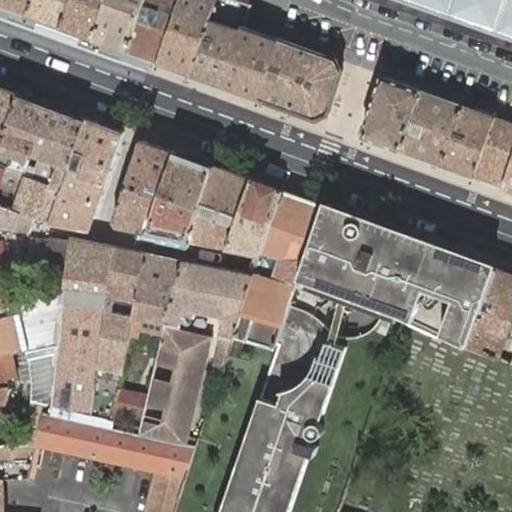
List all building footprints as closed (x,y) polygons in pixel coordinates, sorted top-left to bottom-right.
[(0,0),(0,3),(29,14),(33,0),(0,0)] [(33,0),(29,14),(64,26),(73,0),(33,0)] [(88,35),(96,38),(109,0),(73,0),(64,26),(88,35)] [(109,0),(96,38),(128,50),(145,0),(109,0)] [(145,0),(128,50),(161,61),(181,0),(145,0)] [(181,0),(161,61),(192,73),(211,17),(216,0),(181,0)] [(192,73),(223,84),(241,29),(243,25),(250,6),(250,4),(239,0),(216,0),(211,17),(192,73)] [(511,0),(407,0),(452,16),(496,31),(511,36),(511,0)] [(223,84),(260,97),(281,38),(243,25),(241,29),(223,84)] [(281,38),(260,97),(318,118),(329,113),(343,70),(337,59),(281,38)] [(401,148),(423,89),(387,76),(384,77),(364,133),(365,135),(401,148)] [(0,154),(21,93),(0,85),(0,154)] [(463,103),(423,89),(401,148),(441,163),(463,103)] [(32,152),(49,103),(21,93),(0,154),(0,202),(14,207),(24,175),(26,170),(31,156),(32,152)] [(44,217),(52,220),(63,189),(71,165),(88,117),(49,103),(32,152),(60,161),(52,184),(24,175),(14,207),(22,210),(44,217)] [(497,116),(463,103),(441,163),(475,175),(497,116)] [(511,166),(511,121),(497,116),(475,175),(504,186),(511,166)] [(87,159),(112,169),(125,131),(88,117),(71,165),(83,169),(87,159)] [(161,196),(177,150),(147,139),(146,139),(145,139),(144,139),(143,139),(142,140),(141,141),(141,142),(127,184),(161,196)] [(149,232),(188,240),(215,164),(177,150),(161,196),(149,232)] [(52,220),(71,228),(89,231),(106,184),(112,169),(87,159),(83,169),(71,165),(63,189),(52,220)] [(188,240),(228,248),(253,178),(215,164),(188,240)] [(262,255),(285,190),(253,178),(228,248),(262,255)] [(118,226),(149,232),(161,196),(127,184),(114,219),(118,226)] [(236,334),(276,346),(278,340),(290,304),(299,277),(322,204),(285,190),(262,255),(255,273),(236,334)] [(0,220),(19,223),(22,210),(14,207),(0,202),(0,220)] [(299,277),(329,288),(355,215),(322,204),(299,277)] [(42,226),(44,217),(22,210),(19,223),(42,226)] [(386,309),(407,318),(410,310),(413,301),(432,248),(433,244),(410,235),(408,235),(377,223),(355,215),(329,288),(343,293),(362,300),(386,309)] [(42,226),(69,234),(71,228),(52,220),(44,217),(42,226)] [(92,414),(115,244),(69,234),(62,275),(58,300),(66,301),(53,406),(92,414)] [(125,367),(135,313),(149,251),(115,244),(92,414),(92,416),(114,421),(125,367)] [(492,270),(432,248),(413,301),(410,310),(407,318),(414,321),(426,288),(454,299),(442,332),(470,344),(478,325),(480,317),(500,268),(493,266),(492,270)] [(135,313),(167,319),(174,293),(176,293),(185,259),(149,251),(135,313)] [(227,359),(236,334),(255,273),(185,259),(176,293),(174,293),(167,319),(181,323),(184,312),(192,309),(223,315),(225,323),(214,356),(227,359)] [(500,356),(511,324),(511,272),(500,268),(480,317),(478,325),(470,344),(500,356)] [(291,304),(290,304),(278,340),(280,340),(229,491),(260,499),(308,356),(310,357),(321,323),(320,321),(318,320),(317,318),(315,316),(314,314),(312,314),(312,313),(310,313),(309,312),(308,311),(307,311),(305,310),(304,310),(303,309),(302,308),(301,308),(300,308),(299,307),(297,306),(296,306),(295,306),(293,305),(292,305),(291,304)] [(0,354),(3,354),(14,351),(23,349),(13,314),(7,315),(0,316),(0,354)] [(322,323),(321,323),(310,357),(308,356),(260,499),(229,491),(221,511),(291,511),(312,454),(317,456),(319,446),(313,444),(315,437),(317,437),(319,437),(322,436),(324,434),(324,432),(325,430),(325,428),(324,426),(322,424),(320,423),(348,348),(339,344),(341,337),(339,336),(337,334),(335,333),(333,332),(331,331),(329,330),(327,328),(325,327),(324,325),(322,323)] [(141,433),(188,443),(213,336),(166,324),(150,396),(142,427),(141,433)] [(0,401),(7,402),(10,387),(16,387),(14,379),(18,378),(14,351),(3,354),(0,354),(0,401)] [(121,422),(142,427),(150,396),(127,390),(121,422)] [(174,511),(179,499),(185,478),(197,445),(188,443),(141,433),(113,427),(91,422),(52,414),(44,412),(42,420),(37,444),(34,461),(30,476),(38,478),(45,445),(159,470),(146,511),(174,511)] [(0,477),(5,478),(30,477),(30,476),(34,461),(0,461),(0,477)]
